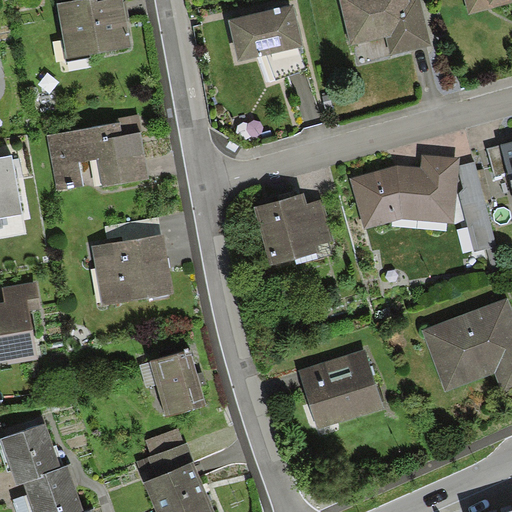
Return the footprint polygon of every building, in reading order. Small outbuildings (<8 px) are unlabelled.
[(112,0),(105,0),(60,9),(70,61),(122,51),(112,0)] [(400,0),(341,0),(350,43),(407,32),(400,0)] [(511,0),(462,0),(466,13),(511,0)] [(296,54),(287,11),(228,23),(237,66),(296,54)] [(133,121),(50,136),(61,191),(143,176),(133,121)] [(511,142),(500,146),(511,188),(511,142)] [(0,215),(18,212),(7,158),(0,159),(0,215)] [(390,174),(347,187),(362,231),(392,222),(445,225),(447,197),(456,198),(472,254),(491,249),(468,169),(420,165),(418,176),(390,174)] [(296,195),(255,207),(272,267),(314,254),(296,195)] [(153,239),(88,251),(99,307),(163,295),(153,239)] [(0,299),(2,308),(0,308),(0,363),(32,357),(23,313),(35,311),(31,289),(0,295),(0,299)] [(511,362),(511,345),(497,309),(424,337),(444,389),(511,362)] [(197,408),(180,350),(144,361),(161,419),(197,408)] [(375,402),(359,354),(300,372),(316,420),(375,402)] [(55,472),(38,425),(0,438),(0,455),(12,488),(55,472)] [(147,511),(194,511),(206,507),(173,431),(143,444),(148,456),(140,460),(153,490),(140,495),(147,511)] [(81,511),(65,469),(22,485),(32,511),(81,511)]
